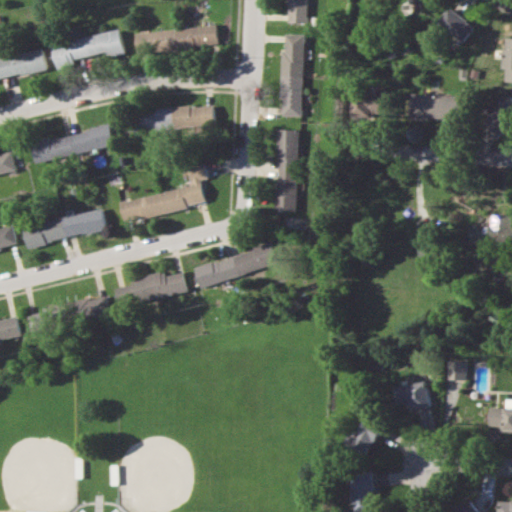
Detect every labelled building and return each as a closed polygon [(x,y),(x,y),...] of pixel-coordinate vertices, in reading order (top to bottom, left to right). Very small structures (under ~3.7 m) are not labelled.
[(286,0),(286,21),(307,22),(307,0),(286,0)] [(437,23),(464,42),(475,26),(448,7),(437,23)] [(135,32),(137,53),(218,46),(216,25),(135,32)] [(125,50),(120,29),(51,43),(56,69),(75,65),(75,60),(125,50)] [(281,115),(302,115),(304,33),(283,33),(281,115)] [(511,81),(511,37),(503,37),(502,68),(505,68),(505,81),(511,81)] [(0,57),(0,78),(47,70),(43,49),(0,57)] [(351,115),(376,118),(377,112),(385,113),(387,96),(354,93),(351,115)] [(460,94),(410,93),(410,118),(460,119),(460,94)] [(511,125),(511,95),(485,119),(501,136),(511,125)] [(213,104),(133,110),(135,131),(215,127),(213,104)] [(115,145),(111,125),(32,141),(36,161),(115,145)] [(276,210),(298,210),(299,129),(278,128),(276,210)] [(0,173),(16,170),(11,149),(0,151),(0,173)] [(192,186),(121,201),(125,221),(207,204),(202,179),(208,177),(205,163),(188,166),(192,186)] [(107,228),(102,208),(23,226),(28,246),(107,228)] [(511,214),(490,214),(489,237),(511,238),(511,214)] [(0,249),(18,246),(13,225),(0,227),(0,249)] [(484,239),(484,230),(470,230),(470,240),(484,239)] [(195,265),(200,285),(278,263),(273,244),(195,265)] [(184,269),(115,284),(120,307),(189,292),(184,269)] [(84,321),(111,314),(106,294),(79,301),(84,321)] [(27,312),(32,333),(70,324),(66,304),(27,312)] [(0,340),(21,336),(18,315),(0,318),(0,340)] [(448,378),(467,379),(467,361),(449,360),(448,378)] [(393,384),(395,403),(412,401),(412,408),(430,406),(428,381),(393,384)] [(491,406),(491,425),(500,425),(500,431),(511,431),(511,398),(506,398),(506,406),(491,406)] [(350,432),(344,444),(368,456),(384,423),(366,414),(356,435),(350,432)] [(354,511),(376,509),(374,471),(352,472),(354,511)] [(498,511),(511,511),(511,500),(498,500),(498,511)]
